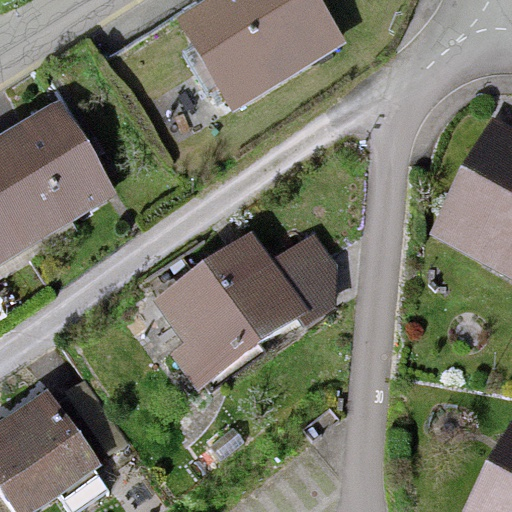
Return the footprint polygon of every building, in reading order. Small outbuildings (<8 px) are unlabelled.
[(284,0),(240,0),(179,38),(224,111),(317,53),(284,0)] [(0,148),(0,226),(18,255),(103,200),(50,117),(0,148)] [(511,137),(491,126),(429,240),(511,285),(511,137)] [(0,265),(18,255),(0,226),(0,265)] [(305,242),(263,276),(243,249),(151,316),(181,357),(167,368),(192,403),(289,332),(298,342),(330,317),(332,275),(305,242)] [(43,511),(88,481),(38,409),(0,435),(0,510),(1,511),(43,511)] [(511,511),(511,429),(510,428),(461,511),(511,511)]
